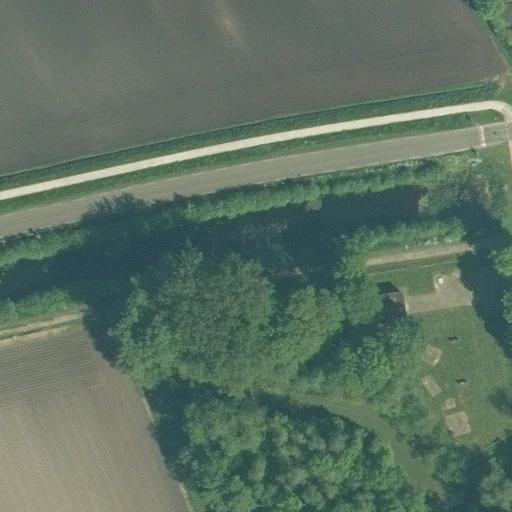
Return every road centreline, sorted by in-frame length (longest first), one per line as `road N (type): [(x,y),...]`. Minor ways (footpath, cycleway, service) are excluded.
road 1 (tertiary): [(511,131),(256,172),(0,226)]
road 2 (track): [(484,241),(231,281),(0,332)]
